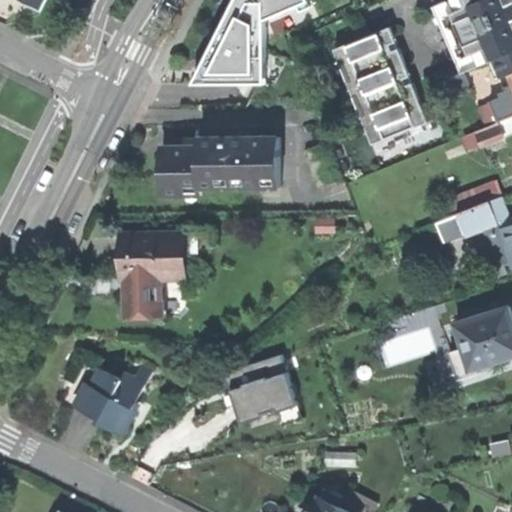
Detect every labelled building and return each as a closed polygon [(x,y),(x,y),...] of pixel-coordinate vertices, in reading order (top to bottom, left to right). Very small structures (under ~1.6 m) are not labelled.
[(220,82),(292,79),(289,19),(323,18),(322,1),(331,1),(331,0),(240,0),(241,11),(217,12),(220,82)] [(511,0),(444,0),(434,4),(462,70),(463,72),(465,71),(496,58),(511,50),(511,0)] [(401,129),(429,118),(414,79),(406,81),(405,78),(404,75),(411,72),(400,44),(393,47),(392,43),(391,40),(397,37),(392,24),(336,46),(373,140),(401,129)] [(503,75),(511,72),(511,71),(511,50),(496,58),(503,75)] [(469,84),(465,71),(463,72),(462,70),(437,80),(442,95),(469,84)] [(511,71),(511,72),(511,84),(510,86),(511,92),(492,100),(499,120),(511,115),(511,71)] [(511,130),(511,115),(499,120),(505,134),(511,130)] [(505,134),(499,120),(476,129),(482,143),(505,134)] [(471,148),(482,143),(476,129),(465,134),(471,148)] [(204,193),(204,186),(283,185),(283,135),(202,136),(202,144),(192,145),(164,145),(164,161),(164,193),(204,193)] [(192,136),(192,145),(202,144),(202,136),(192,136)] [(306,148),(310,161),(336,153),(331,139),(306,148)] [(336,153),(310,161),(315,173),(340,165),(336,153)] [(315,173),(319,186),(345,177),(340,165),(315,173)] [(454,195),(460,211),(492,199),(485,182),(454,195)] [(460,211),(437,221),(444,239),(466,231),(466,232),(477,228),(489,269),(511,261),(511,217),(502,195),(492,199),(460,211)] [(124,278),(186,277),(186,233),(124,234),(124,256),(124,278)] [(475,317),(457,322),(465,347),(472,345),(478,366),(511,354),(511,311),(510,306),(493,311),(492,311),(476,316),(475,317)] [(472,368),(478,366),(472,345),(465,347),(472,368)] [(257,381),(297,373),(293,355),(254,362),(257,381)] [(138,406),(135,405),(145,384),(125,373),(122,379),(102,369),(93,386),(87,383),(76,405),(90,412),(102,419),(101,420),(125,433),(138,406)] [(237,390),(247,423),(314,404),(304,371),(237,390)] [(511,440),(498,441),(498,454),(511,453),(511,440)] [(378,511),(379,511),(344,494),(339,504),(323,496),(317,507),(310,504),(306,511),(378,511)]
